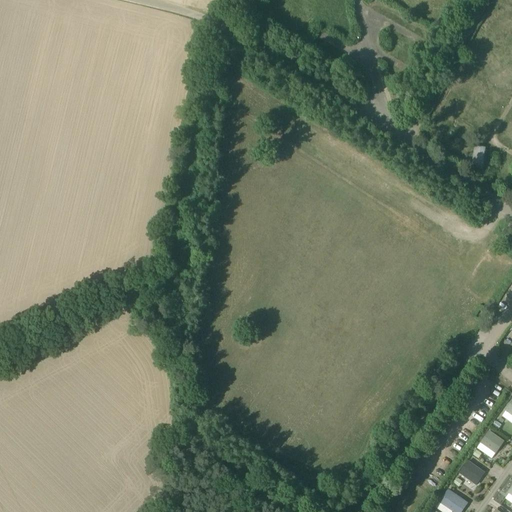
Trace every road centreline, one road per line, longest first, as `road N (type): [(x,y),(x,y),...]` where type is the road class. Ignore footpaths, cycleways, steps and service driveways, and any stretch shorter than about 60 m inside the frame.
road 1 (unclassified): [(406,146),(216,25),(128,0)]
road 2 (unclassified): [(362,511),(511,308)]
road 3 (unclassified): [(406,146),(489,0)]
road 4 (unclassified): [(511,215),(406,146)]
